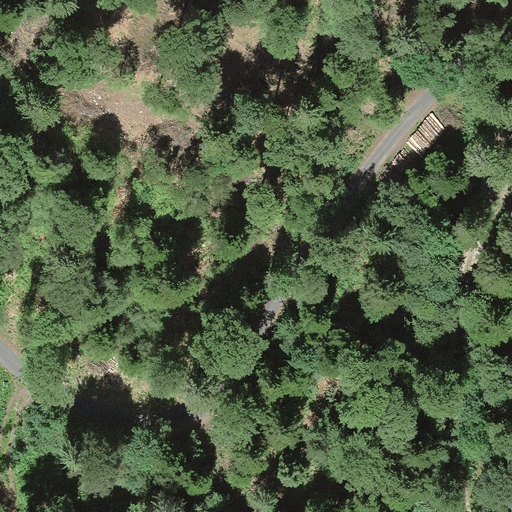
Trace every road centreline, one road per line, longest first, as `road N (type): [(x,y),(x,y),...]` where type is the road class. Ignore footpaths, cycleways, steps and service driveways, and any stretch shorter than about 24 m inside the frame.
road 1 (unclassified): [(0,357),(90,419),(151,425),(176,417),(243,353),(391,131),(447,73),(511,25)]
road 2 (track): [(463,511),(446,393),(448,349),(511,130)]
